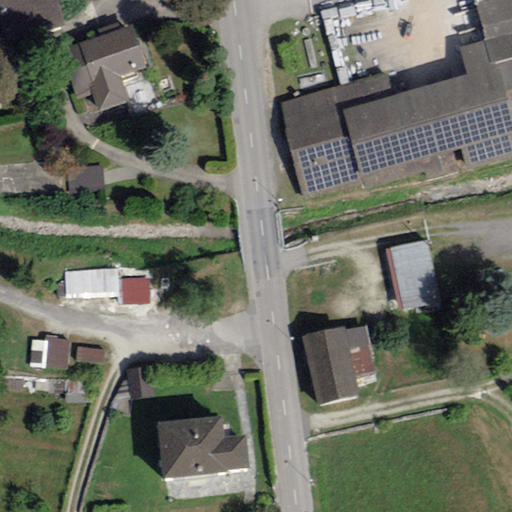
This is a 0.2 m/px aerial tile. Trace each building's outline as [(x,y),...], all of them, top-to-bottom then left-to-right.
[(56,0),(0,0),(0,27),(4,44),(64,29),(56,0)] [(339,93),(279,108),(301,195),(511,143),(511,0),(468,0),(481,51),(453,58),(458,80),(343,109),(339,93)] [(133,26),(58,60),(78,104),(92,98),(100,116),(128,103),(118,81),(151,66),(133,26)] [(422,248),(382,256),(393,316),(434,308),(422,248)] [(119,272),(68,274),(68,295),(116,293),(117,307),(151,306),(150,279),(119,281),(119,272)] [(300,346),(310,408),(345,402),(335,340),(300,346)] [(69,342),(44,341),(42,370),(67,371),(69,342)] [(107,365),(108,351),(82,348),(81,361),(107,365)] [(148,369),(127,372),(131,402),(153,399),(148,369)] [(152,437),(156,485),(211,480),(211,476),(234,474),(232,451),(209,452),(207,432),(152,437)]
